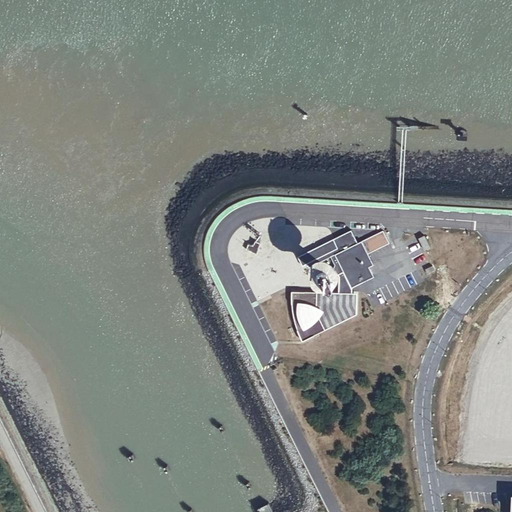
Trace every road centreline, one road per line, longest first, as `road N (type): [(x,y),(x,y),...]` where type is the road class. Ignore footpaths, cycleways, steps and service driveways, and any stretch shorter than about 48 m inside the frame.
road 1 (unclassified): [(511,224),(288,211),(240,217),(225,228),(220,262),(268,364)]
road 2 (unclassified): [(511,252),(452,315),(430,358),(422,418),(435,511)]
road 3 (unclassified): [(340,511),(268,364)]
